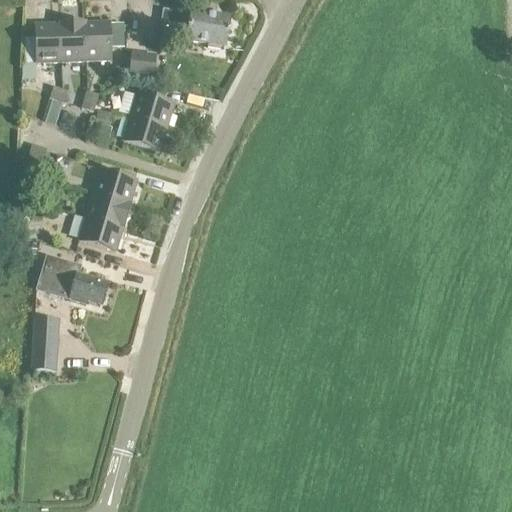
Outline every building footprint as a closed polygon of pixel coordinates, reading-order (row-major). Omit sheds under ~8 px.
[(191,17),(163,13),(161,29),(180,32),(180,29),(189,30),(186,45),(207,49),(207,51),(220,53),(220,51),(224,51),(226,38),(228,38),(228,35),(227,35),(229,23),(192,16),(191,17)] [(59,27),(59,28),(60,67),(86,66),(85,27),(85,26),(59,27)] [(109,26),(85,27),(86,66),(111,65),(109,26)] [(60,67),(59,28),(34,29),(36,68),(60,67)] [(128,80),(155,83),(157,58),(130,55),(128,80)] [(59,106),(62,94),(54,91),(50,103),(52,104),(59,106)] [(62,94),(59,106),(63,107),(67,108),(71,96),(62,94)] [(87,95),(85,104),(97,108),(100,99),(87,95)] [(137,96),(130,121),(167,132),(174,107),(137,96)] [(85,104),(82,113),(95,116),(97,108),(85,104)] [(110,118),(98,115),(96,123),(107,127),(110,118)] [(160,156),(167,132),(130,121),(123,145),(160,156)] [(101,128),(97,139),(108,143),(112,131),(101,128)] [(100,173),(93,196),(130,207),(137,184),(100,173)] [(52,175),(49,183),(61,187),(63,178),(52,175)] [(49,183),(47,192),(58,196),(61,187),(49,183)] [(93,196),(86,221),(123,232),(124,233),(131,208),(130,207),(93,196)] [(123,232),(86,221),(79,245),(116,256),(123,232)] [(18,243),(15,255),(23,257),(26,245),(18,243)] [(34,293),(69,303),(85,308),(86,306),(99,309),(100,307),(103,305),(105,299),(103,296),(106,287),(76,278),(79,269),(45,258),(34,293)] [(56,376),(60,324),(34,322),(31,374),(56,376)]
